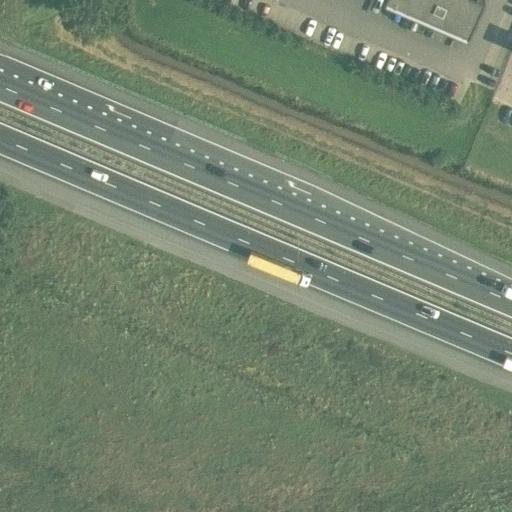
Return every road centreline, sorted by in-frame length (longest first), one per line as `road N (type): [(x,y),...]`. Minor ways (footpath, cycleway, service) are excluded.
road 1 (motorway): [(0,139),(511,356)]
road 2 (motorway): [(511,303),(0,88)]
